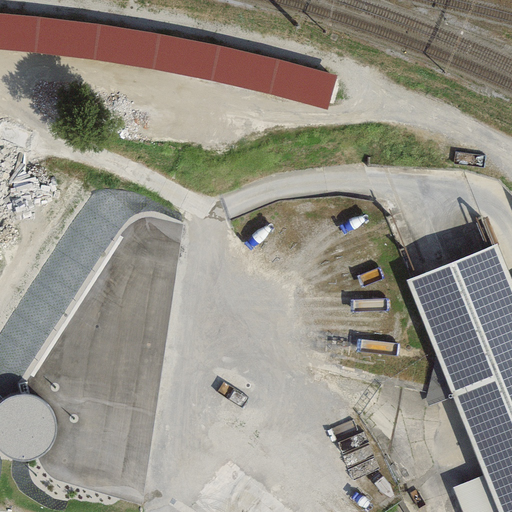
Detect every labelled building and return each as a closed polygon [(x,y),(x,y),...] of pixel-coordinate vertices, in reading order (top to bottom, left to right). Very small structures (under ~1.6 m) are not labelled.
[(0,49),(60,55),(143,66),(229,87),(327,110),(337,78),(293,66),(173,39),(49,20),(0,15),(0,49)] [(511,511),(511,284),(495,244),(404,280),(482,476),(496,511),(511,511)] [(2,402),(0,403),(0,452),(1,453),(6,456),(11,459),(18,460),(26,460),(32,459),(38,455),(44,450),(49,445),(52,438),(54,428),(54,419),(52,411),(47,404),(40,399),(33,396),(24,394),(18,395),(10,398),(2,402)] [(213,511),(342,511),(343,511),(221,412),(168,475),(213,511)] [(462,511),(496,511),(482,476),(452,488),(462,511)]
